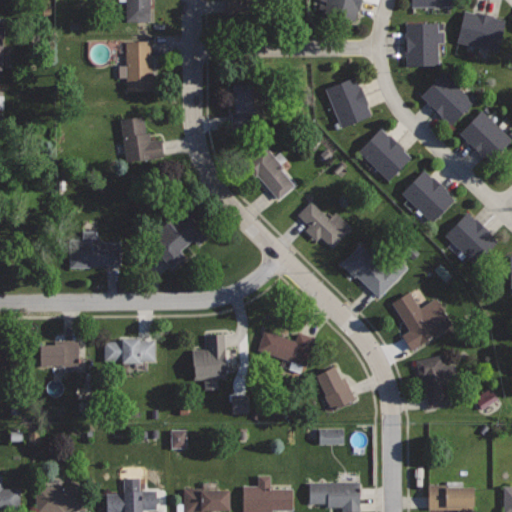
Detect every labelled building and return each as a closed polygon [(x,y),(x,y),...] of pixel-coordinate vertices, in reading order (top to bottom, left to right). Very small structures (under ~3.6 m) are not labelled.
[(150,0),(126,0),(127,20),(151,19),(150,0)] [(252,0),(226,0),(228,16),(253,14),(252,0)] [(359,0),(326,0),(321,17),(352,26),(359,0)] [(465,10),(457,41),(497,51),(504,20),(465,10)] [(438,22),(404,23),(405,65),(439,65),(438,41),(444,41),(444,31),(438,31),(438,22)] [(151,41),(125,41),(126,92),(155,91),(154,69),(151,69),(151,41)] [(446,69),(421,95),(451,123),(475,97),(446,69)] [(356,74),(323,88),(341,127),(373,114),(356,74)] [(253,81),(232,83),(235,113),(231,113),(233,133),(258,130),(253,81)] [(511,134),(482,107),(459,133),(493,162),(511,140),(511,134)] [(144,113),(118,117),(127,175),(153,171),(151,159),(166,156),(163,138),(150,139),(149,132),(147,132),(144,113)] [(381,127),(358,150),(389,180),(412,158),(381,127)] [(266,143),(244,161),(255,176),(258,174),(277,199),(297,184),(266,143)] [(424,168),(401,193),(433,222),(455,197),(424,168)] [(310,199),(297,214),(309,225),(306,229),(316,239),(320,234),(331,245),(350,225),(335,211),(329,217),(310,199)] [(190,208),(178,219),(174,215),(162,225),(166,230),(152,243),(171,265),(182,255),(178,250),(192,237),(198,243),(210,232),(190,208)] [(467,210),(444,234),(478,266),(501,243),(467,210)] [(120,240),(97,240),(97,230),(83,230),(83,238),(70,238),(70,267),(90,267),(90,263),(121,263),(120,240)] [(360,242),(341,263),(354,276),(356,274),(379,296),(407,266),(383,244),(373,254),(360,242)] [(409,290),(392,301),(409,329),(402,333),(411,348),(451,323),(436,298),(420,308),(409,290)] [(298,330),(294,340),(262,329),(256,348),(305,365),(315,336),(298,330)] [(226,332),(207,334),(208,349),(192,349),(194,377),(204,376),(204,389),(218,388),(217,378),(228,377),(226,332)] [(139,338),(121,338),(121,340),(104,341),(104,360),(122,360),(122,362),(141,361),(141,360),(154,359),(153,340),(139,340),(139,338)] [(78,339),(54,339),(54,343),(39,344),(39,364),(79,364),(78,339)] [(443,353),(416,359),(420,380),(423,379),(429,408),(450,403),(445,380),(458,377),(455,364),(446,366),(443,353)] [(335,365),(314,374),(329,407),(355,396),(350,385),(345,387),(335,365)] [(478,409),(494,400),(487,388),(471,398),(478,409)] [(229,413),(246,413),(245,394),(228,394),(229,413)] [(316,444),(340,443),(340,427),(315,427),(316,444)] [(168,447),(184,447),(183,428),(168,429),(168,447)] [(271,473),(255,473),(255,484),(242,484),(242,511),(271,511),(271,508),(292,508),(292,488),(271,488),(271,473)] [(2,474),(0,474),(0,511),(20,511),(20,488),(2,488),(2,474)] [(139,477),(124,477),(124,493),(105,493),(105,511),(144,511),(144,509),(155,509),(155,491),(140,492),(139,477)] [(446,483),(428,484),(428,508),(473,508),(473,486),(462,486),(462,479),(446,479),(446,483)] [(218,480),(201,480),(201,486),(182,486),(182,511),(203,511),(203,509),(229,508),(229,488),(218,489),(218,480)] [(359,480),(309,481),(310,502),(327,502),(327,507),(341,506),(341,511),(360,511),(359,480)] [(87,483),(35,483),(35,511),(65,511),(65,509),(87,509),(87,483)] [(511,511),(511,484),(503,484),(503,511),(511,511)]
